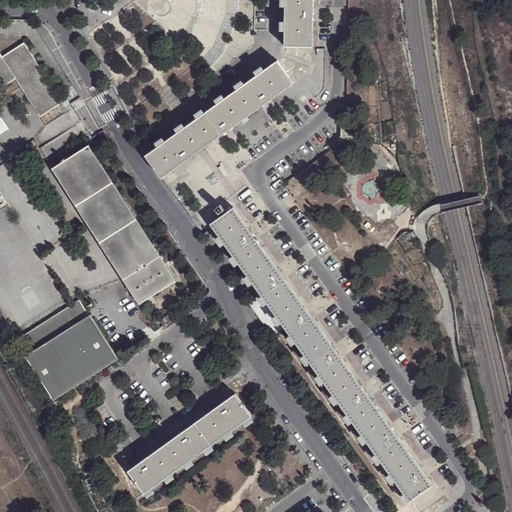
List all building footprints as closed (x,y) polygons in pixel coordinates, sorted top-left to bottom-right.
[(312,0),(284,0),(284,46),(312,46),(312,0)] [(0,52),(0,197),(4,195),(0,190),(0,87),(12,79),(37,118),(62,103),(24,43),(2,56),(0,52)] [(312,46),(284,46),(283,56),(276,61),(293,84),(311,71),(312,46)] [(232,93),(249,116),(260,108),(293,84),(276,61),(243,85),(232,93)] [(249,116),(232,93),(189,124),(205,147),(249,116)] [(205,147),(189,124),(145,156),(161,179),(170,173),(205,147)] [(89,145),(53,168),(140,304),(176,280),(89,145)] [(233,208),(210,224),(238,264),(262,247),(233,208)] [(262,247),(238,264),(267,303),(290,287),(262,247)] [(290,287),(267,303),(295,343),(318,326),(290,287)] [(27,357),(54,399),(119,358),(90,315),(89,316),(79,300),(18,340),(28,356),(27,357)] [(161,322),(164,327),(172,321),(169,316),(161,322)] [(318,326),(295,343),(324,382),(347,366),(318,326)] [(347,366),(324,382),(352,422),(375,405),(347,366)] [(252,418),(236,394),(200,420),(217,443),(252,418)] [(375,405),(352,422),(381,461),(404,445),(375,405)] [(217,443),(200,420),(165,446),(182,469),(217,443)] [(404,445),(381,461),(409,501),(432,484),(404,445)] [(182,469),(165,446),(129,471),(146,495),(182,469)]
